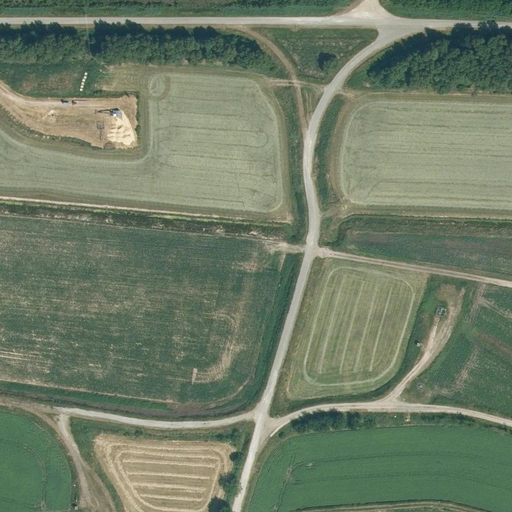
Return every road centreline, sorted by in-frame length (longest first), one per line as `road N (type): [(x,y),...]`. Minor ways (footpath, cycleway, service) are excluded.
road 1 (track): [(425,23),(382,33),(356,51),(314,112),(306,149),(309,231),(231,511)]
road 2 (unclassified): [(511,27),(219,15),(0,18)]
road 3 (track): [(258,415),(199,427),(154,425),(0,403)]
road 4 (track): [(250,442),(317,409),(375,407),(423,361),(436,319)]
road 5 (track): [(304,248),(511,286)]
road 6 (track): [(375,407),(511,424)]
road 7 (track): [(343,511),(436,504),(467,511)]
